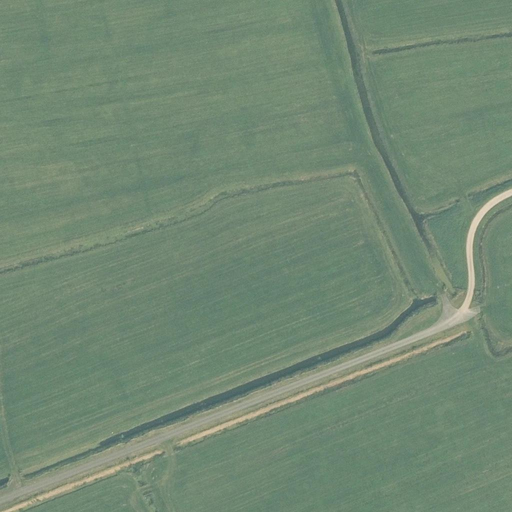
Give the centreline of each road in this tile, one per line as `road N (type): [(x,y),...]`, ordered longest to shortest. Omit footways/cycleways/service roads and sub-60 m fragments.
road 1 (unclassified): [(0,501),(462,314)]
road 2 (track): [(462,314),(472,288),(471,229),(511,192)]
